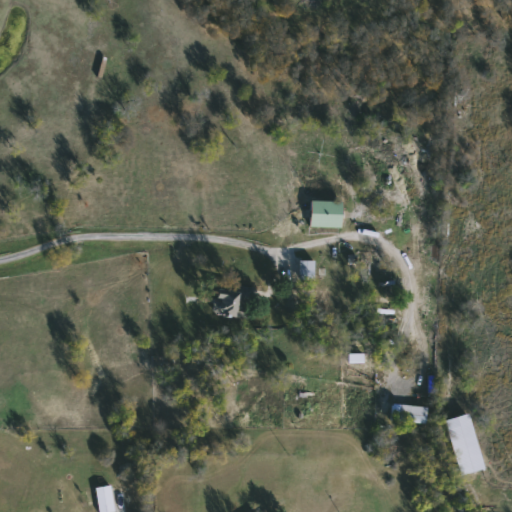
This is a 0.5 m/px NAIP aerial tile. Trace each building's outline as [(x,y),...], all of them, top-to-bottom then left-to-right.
[(337,202),(337,228),(304,228),(304,202),(337,202)] [(310,262),(310,282),(293,282),(293,262),(310,262)] [(248,290),(246,320),(206,318),(208,287),(248,290)] [(477,470),(455,477),(438,421),(460,414),(477,470)] [(92,511),(90,488),(106,486),(108,511),(92,511)]
